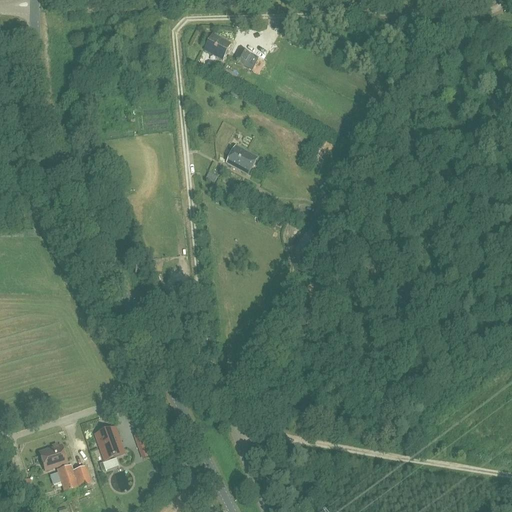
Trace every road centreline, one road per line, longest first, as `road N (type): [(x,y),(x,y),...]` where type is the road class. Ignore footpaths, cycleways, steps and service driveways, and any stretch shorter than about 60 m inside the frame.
road 1 (track): [(213,381),(176,28),(192,18),(490,11),(504,0)]
road 2 (tertiary): [(233,511),(59,163),(35,50),(34,4)]
road 3 (track): [(233,436),(511,475)]
road 4 (residential): [(213,511),(160,425),(135,402),(0,440)]
road 5 (track): [(141,405),(38,197)]
road 6 (unclassified): [(264,511),(213,381)]
